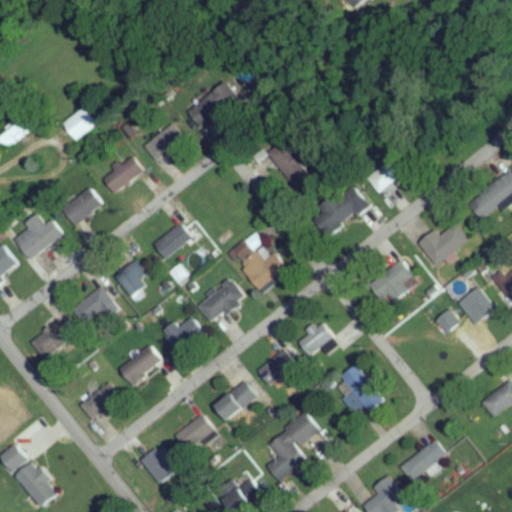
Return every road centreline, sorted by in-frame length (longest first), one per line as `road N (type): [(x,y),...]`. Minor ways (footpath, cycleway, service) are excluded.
road 1 (residential): [(98,468),(498,153),(511,133)]
road 2 (residential): [(225,158),(429,410)]
road 3 (residential): [(0,332),(225,158)]
road 4 (residential): [(300,511),(511,344)]
road 5 (residential): [(133,511),(0,344)]
